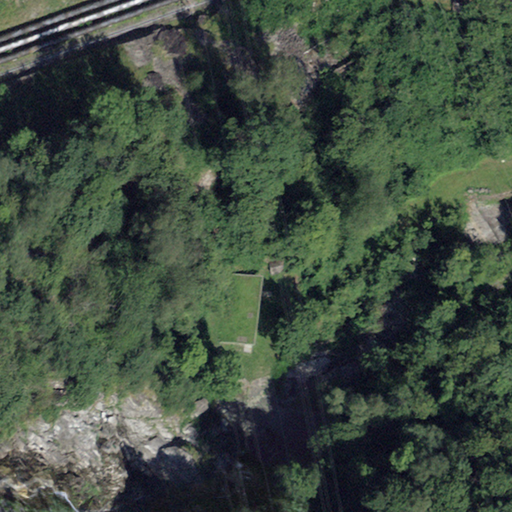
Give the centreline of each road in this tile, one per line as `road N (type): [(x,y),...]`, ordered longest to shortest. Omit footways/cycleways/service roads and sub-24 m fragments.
road 1 (track): [(511,460),(425,432),(327,435),(273,417),(262,401),(266,297)]
road 2 (track): [(511,282),(479,310),(485,343),(511,380)]
